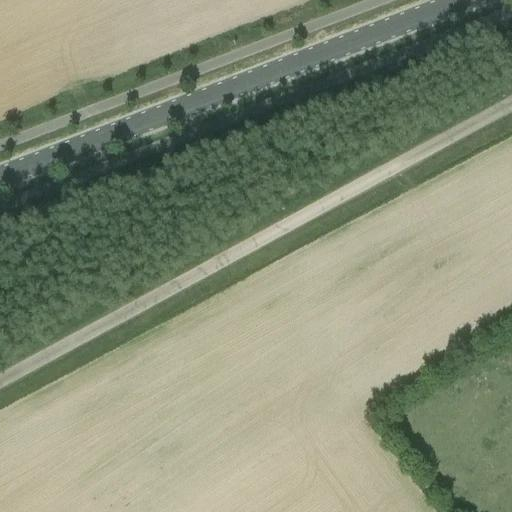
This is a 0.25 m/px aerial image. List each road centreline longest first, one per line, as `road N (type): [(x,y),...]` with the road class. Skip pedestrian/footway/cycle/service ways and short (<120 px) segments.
road 1 (unclassified): [(0,381),(511,104)]
road 2 (tertiary): [(0,176),(463,0)]
